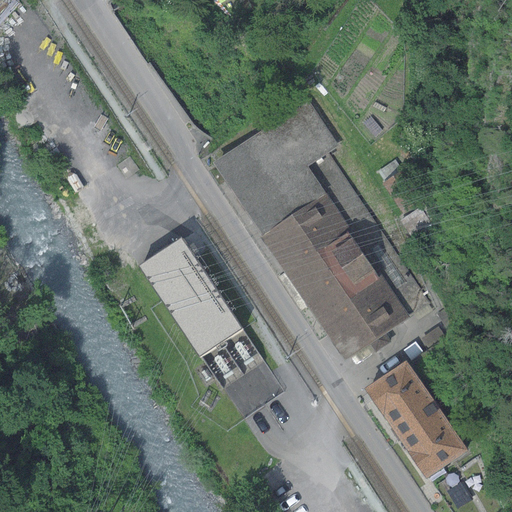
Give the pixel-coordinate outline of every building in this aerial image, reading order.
[(213,163),(262,237),(326,194),(308,167),(328,153),(339,146),(308,100),(213,163)] [(403,169),(382,183),(402,214),(423,200),(403,169)] [(390,342),(385,334),(409,318),(326,194),(262,237),(261,238),(343,361),(369,344),(374,352),(382,347),(390,342)] [(420,207),(400,220),(414,240),(433,227),(420,207)] [(200,359),(242,331),(208,280),(180,238),(159,252),(137,266),(200,359)] [(444,310),(437,315),(443,324),(446,328),(453,323),(444,310)] [(424,479),(466,450),(405,359),(363,388),(424,479)]
